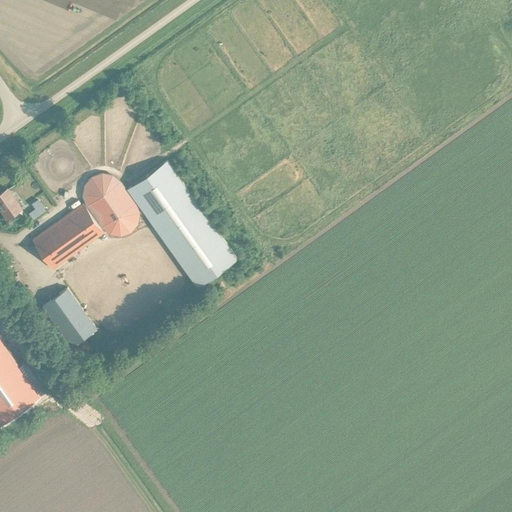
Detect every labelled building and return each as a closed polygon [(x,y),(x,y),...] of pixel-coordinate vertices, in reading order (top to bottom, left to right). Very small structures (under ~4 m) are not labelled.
[(167,160),(127,188),(145,212),(197,286),(237,257),(167,160)] [(22,208),(7,188),(0,192),(0,209),(7,218),(22,208)] [(104,231),(83,202),(33,238),(53,267),(104,231)] [(72,345),(96,327),(67,286),(43,304),(72,345)] [(0,423),(41,394),(0,336),(0,423)]
